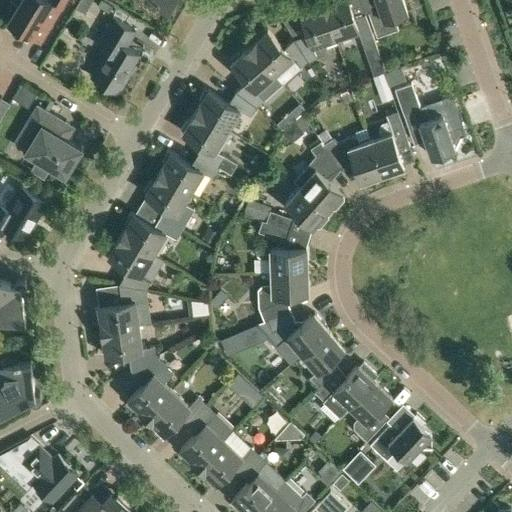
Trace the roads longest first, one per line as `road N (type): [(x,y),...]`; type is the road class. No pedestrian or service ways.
road 1 (residential): [(486,446),(357,318),(341,280),(352,229),(377,207),(511,158)]
road 2 (residential): [(197,511),(78,392)]
road 3 (residential): [(511,155),(455,0)]
road 4 (residential): [(130,133),(223,0)]
road 5 (residential): [(130,133),(0,43)]
road 6 (residential): [(63,267),(80,214),(130,133)]
road 7 (residential): [(78,392),(63,267)]
